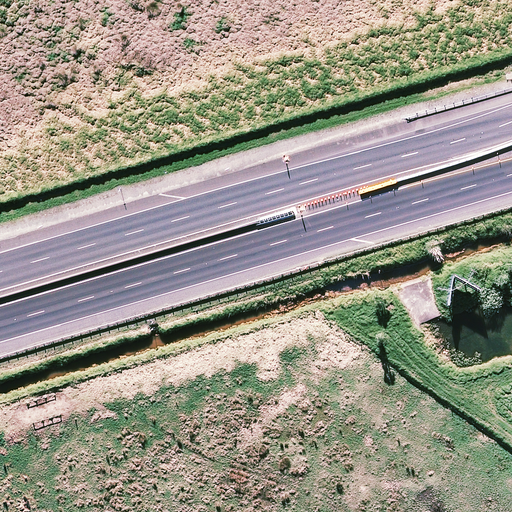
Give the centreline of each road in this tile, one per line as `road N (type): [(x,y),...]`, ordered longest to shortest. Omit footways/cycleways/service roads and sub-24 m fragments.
road 1 (trunk): [(0,271),(511,113)]
road 2 (trunk): [(511,174),(0,325)]
